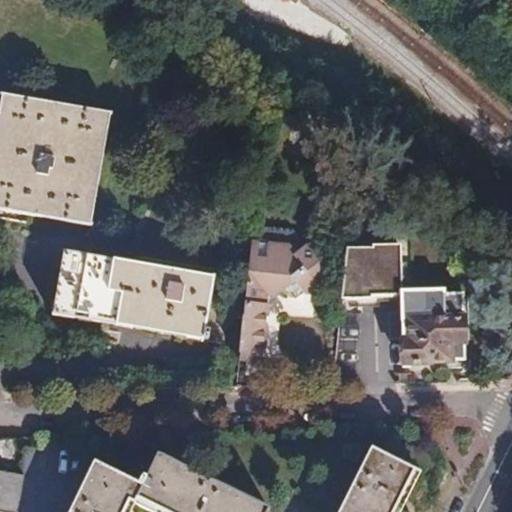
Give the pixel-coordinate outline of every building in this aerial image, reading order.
[(0,97),(0,99),(0,212),(87,227),(106,116),(0,97)] [(66,259),(57,319),(221,350),(229,307),(207,302),(210,286),(66,259)] [(440,292),(398,293),(399,368),(432,367),(431,363),(461,362),(459,296),(440,296),(440,292)] [(265,311),(240,308),(235,364),(259,366),(265,311)] [(207,377),(172,378),(172,392),(207,392),(207,377)] [(364,450),(332,511),(395,511),(414,476),(364,450)] [(83,467),(61,511),(123,511),(131,498),(155,511),(254,511),(152,454),(131,492),(83,467)] [(0,511),(7,511),(14,480),(0,477),(0,511)]
